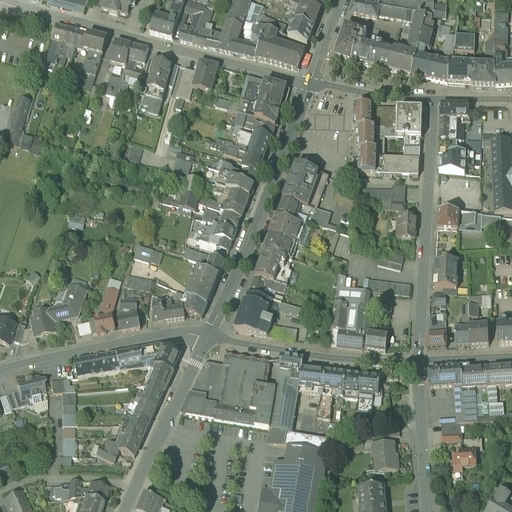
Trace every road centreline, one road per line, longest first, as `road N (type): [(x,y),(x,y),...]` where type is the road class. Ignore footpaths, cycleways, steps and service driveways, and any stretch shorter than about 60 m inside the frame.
road 1 (residential): [(310,83),(0,3)]
road 2 (residential): [(310,83),(207,338)]
road 3 (residential): [(433,98),(418,362)]
road 4 (residential): [(207,338),(329,358),(418,362)]
road 5 (residential): [(0,372),(158,337),(207,338)]
road 6 (residential): [(207,338),(134,489)]
road 7 (residential): [(425,511),(418,362)]
road 8 (residential): [(134,489),(111,479),(23,480),(0,491)]
road 9 (residential): [(433,98),(310,83)]
